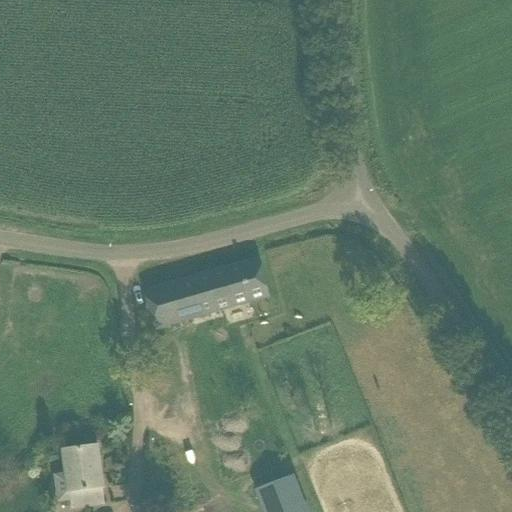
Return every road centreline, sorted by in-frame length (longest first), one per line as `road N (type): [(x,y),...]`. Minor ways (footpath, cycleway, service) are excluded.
road 1 (unclassified): [(0,234),(78,247),(153,247),(371,198)]
road 2 (unknown): [(121,511),(141,464),(143,412),(123,247)]
road 3 (unclassified): [(511,402),(371,198)]
road 4 (unclassified): [(371,198),(334,126),(325,0)]
